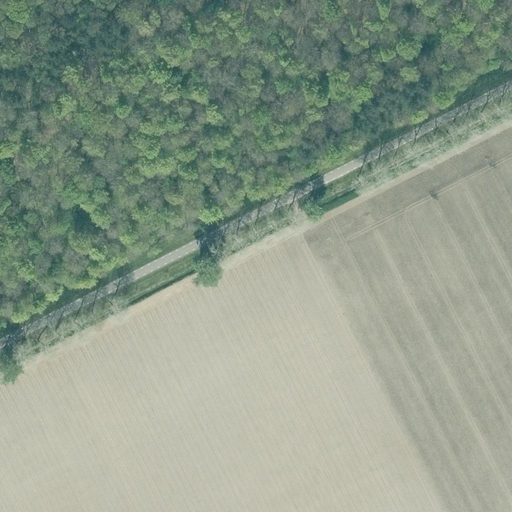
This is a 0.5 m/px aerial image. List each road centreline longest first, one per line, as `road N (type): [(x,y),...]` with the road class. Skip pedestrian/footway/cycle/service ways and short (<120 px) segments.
road 1 (unclassified): [(0,346),(511,86)]
road 2 (track): [(439,511),(293,198)]
